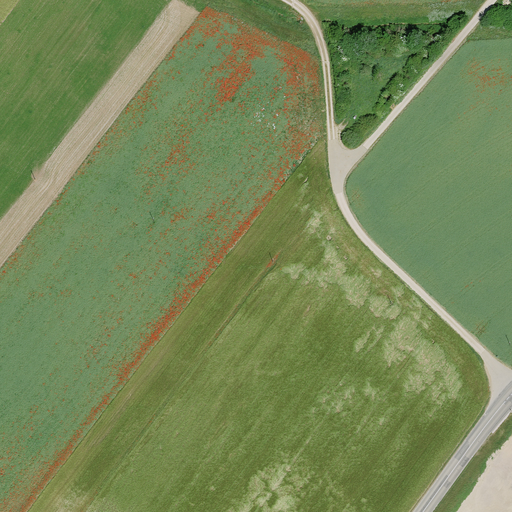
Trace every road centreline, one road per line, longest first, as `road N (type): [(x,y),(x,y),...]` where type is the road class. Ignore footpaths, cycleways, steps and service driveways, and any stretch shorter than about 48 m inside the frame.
road 1 (track): [(496,0),(342,176),(346,208),(371,256),(511,392)]
road 2 (track): [(290,0),(318,28),(342,176)]
road 3 (tertiary): [(424,511),(511,395)]
